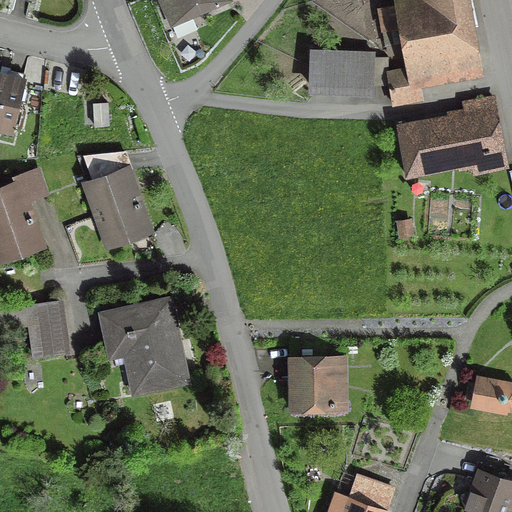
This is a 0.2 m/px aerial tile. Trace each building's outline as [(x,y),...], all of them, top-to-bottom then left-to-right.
[(221,0),(159,0),(170,22),(221,0)] [(412,86),(476,76),(462,0),(395,0),(397,5),(376,9),(383,44),(403,41),(408,69),(385,73),(391,104),(415,100),(412,86)] [(309,51),(308,87),(370,89),(371,85),(385,85),(385,73),(386,57),(371,56),(371,53),(329,52),(329,43),(311,43),(311,51),(309,51)] [(0,128),(10,131),(20,88),(22,81),(20,81),(22,76),(5,71),(4,77),(0,76),(0,128)] [(472,173),(503,166),(490,97),(470,101),(474,118),(400,131),(399,121),(395,122),(405,177),(408,177),(407,170),(470,158),(472,173)] [(105,103),(90,104),(92,126),(106,125),(105,103)] [(85,185),(84,185),(105,244),(146,229),(118,151),(78,165),(85,185)] [(18,185),(0,190),(0,256),(38,243),(18,185)] [(406,220),(396,221),(398,235),(408,234),(406,220)] [(32,356),(64,352),(57,301),(25,305),(32,356)] [(138,389),(183,380),(172,331),(170,331),(163,301),(100,314),(107,344),(108,344),(112,365),(123,363),(128,391),(138,389)] [(290,360),(291,407),(332,406),(332,360),(290,360)] [(507,387),(507,385),(475,378),(470,404),(503,411),(503,408),(507,409),(511,408),(511,407),(511,388),(507,387)] [(506,511),(510,504),(506,502),(508,495),(511,494),(511,483),(494,477),(494,478),(485,475),(483,483),(474,480),(469,493),(461,496),(460,500),(464,507),(463,509),(473,511),(506,511)] [(382,511),(383,510),(333,492),(326,511),(382,511)]
